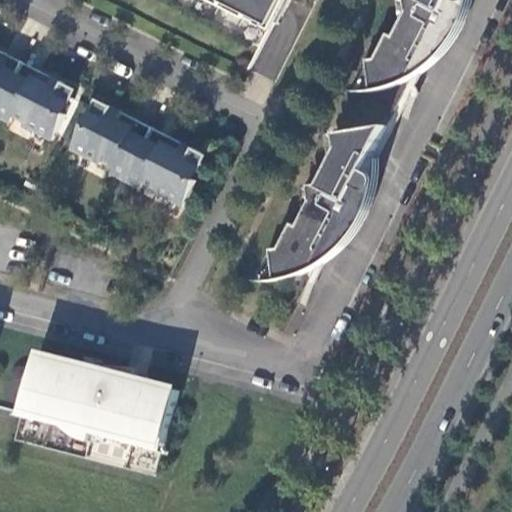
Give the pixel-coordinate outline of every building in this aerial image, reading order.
[(207,0),(270,32),(275,24),(278,25),(290,0),(207,0)] [(408,0),(410,12),(398,36),(393,34),(381,56),(372,58),(377,88),(401,83),(409,87),(440,26),(443,27),(451,12),(447,10),(452,0),(408,0)] [(0,112),(19,77),(0,67),(0,63),(1,61),(0,59),(0,112)] [(40,87),(19,77),(0,112),(0,114),(13,122),(15,119),(27,126),(26,128),(55,143),(68,117),(63,115),(71,99),(75,89),(57,81),(55,87),(43,81),(40,87)] [(76,101),(71,99),(63,115),(68,117),(76,101)] [(130,181),(148,142),(128,132),(131,127),(120,121),(124,115),(105,105),(100,114),(92,129),(86,127),(73,152),(103,168),(104,165),(117,172),(115,173),(130,181)] [(92,129),(100,114),(95,111),(86,127),(92,129)] [(311,186),(313,202),(301,225),(297,222),(283,247),(276,247),(282,277),(287,277),(303,272),(311,276),(312,278),(344,214),(348,217),(355,202),(351,199),(389,127),(338,132),(340,150),(322,185),(311,186)] [(165,151),(148,142),(130,181),(145,189),(146,186),(157,192),(156,193),(185,208),(197,183),(193,181),(201,164),(204,156),(186,146),(183,153),(168,145),(165,151)] [(205,167),(201,164),(193,181),(197,183),(205,167)] [(155,442),(167,445),(181,391),(111,372),(113,365),(69,361),(69,362),(39,355),(27,409),(40,412),(38,421),(153,450),(155,442)]
